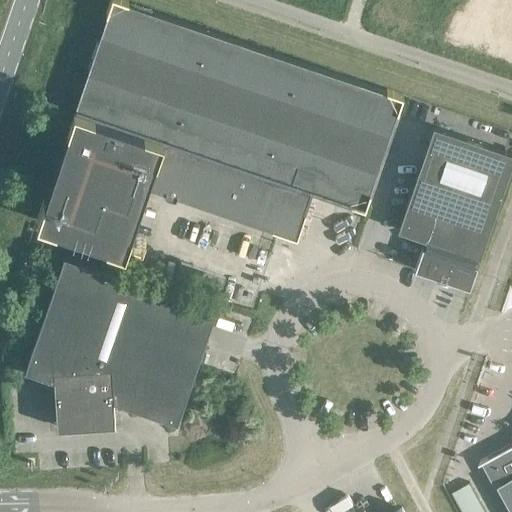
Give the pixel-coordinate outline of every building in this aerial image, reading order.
[(123,0),(110,0),(74,107),(37,219),(124,249),(147,182),(165,188),(164,193),(175,197),(176,192),(204,201),(207,193),(297,224),(310,187),(364,206),(402,95),(123,0)] [(387,0),(383,13),(448,35),(460,0),(387,0)] [(511,152),(433,125),(398,227),(397,229),(427,239),(424,247),(422,246),(414,268),(417,269),(469,287),(511,161),(511,152)] [(24,369),(53,378),(56,428),(115,424),(114,409),(113,399),(177,421),(204,342),(207,331),(216,306),(202,302),(63,254),(24,369)] [(180,262),(173,284),(218,299),(226,278),(180,262)] [(511,443),(479,461),(480,462),(491,482),(497,479),(500,484),(498,485),(511,509),(511,443)]
